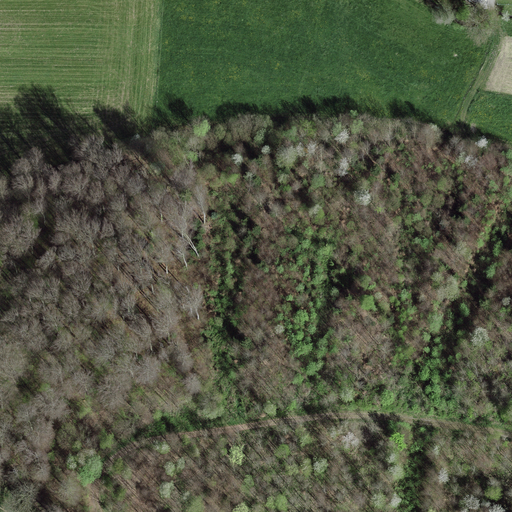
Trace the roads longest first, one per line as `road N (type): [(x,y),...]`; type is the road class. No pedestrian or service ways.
road 1 (track): [(0,187),(150,138),(281,120),(456,133),(511,147)]
road 2 (track): [(97,511),(106,463),(144,439),(354,415),(511,437)]
road 3 (track): [(492,6),(495,45),(456,133)]
